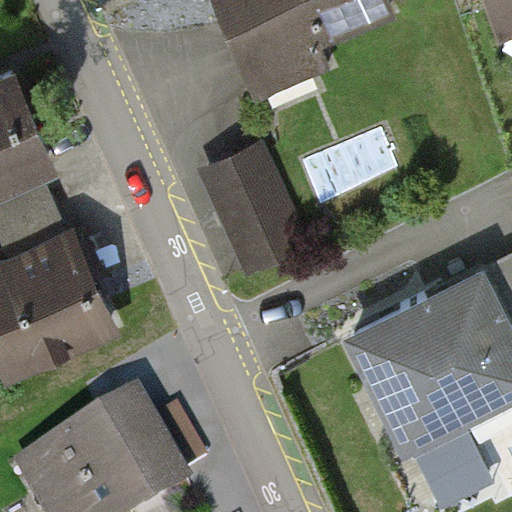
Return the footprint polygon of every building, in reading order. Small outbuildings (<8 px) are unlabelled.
[(384,0),(224,0),(270,100),(336,71),(327,51),(394,21),(384,0)] [(511,0),(480,0),(496,39),(511,32),(511,0)] [(11,71),(0,75),(0,188),(53,165),(11,71)] [(261,140),(194,170),(238,268),(305,238),(261,140)] [(65,224),(0,256),(0,372),(2,376),(113,321),(65,224)] [(511,252),(338,340),(404,469),(511,414),(511,252)] [(143,396),(16,470),(40,511),(142,511),(193,482),(143,396)]
